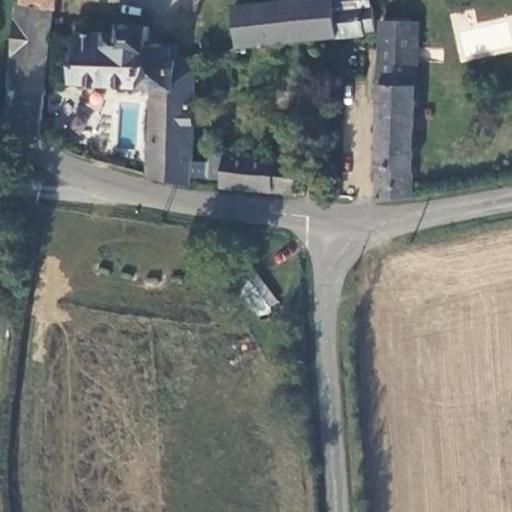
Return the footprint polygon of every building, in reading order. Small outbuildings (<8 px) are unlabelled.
[(13,0),(7,84),(9,84),(46,87),(54,1),(39,0),(13,0)] [(239,47),(339,36),(338,5),(338,0),(280,0),(236,4),(239,47)] [(363,18),(376,16),(374,2),(369,3),(362,5),(363,18)] [(339,36),(364,33),(363,18),(362,5),(338,5),(339,36)] [(473,12),(453,15),(459,59),(511,51),(511,16),(474,22),(473,12)] [(381,23),(375,199),(385,201),(411,196),(417,25),(381,23)] [(131,131),(151,133),(153,97),(194,100),(196,58),(178,57),(179,45),(148,43),(149,28),(121,25),(120,32),(104,30),(104,34),(76,32),(73,77),(134,82),(131,131)] [(42,129),(46,87),(9,84),(8,106),(8,113),(41,135),(42,129)] [(191,157),(194,100),(153,97),(151,133),(150,157),(191,160),(191,157)] [(209,158),(191,157),(191,160),(190,175),(223,178),(225,153),(209,152),(209,158)] [(223,178),(222,185),(270,189),(273,157),(225,153),(223,178)] [(150,157),(149,176),(190,184),(190,175),(191,160),(150,157)] [(297,159),(273,157),(270,189),(294,192),(297,159)] [(260,318),(280,300),(254,272),(234,290),(260,318)]
